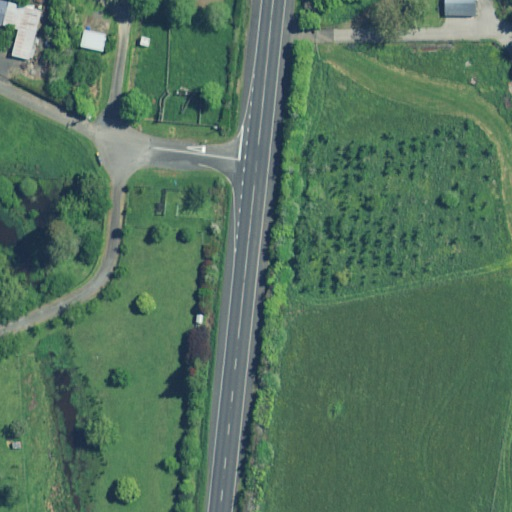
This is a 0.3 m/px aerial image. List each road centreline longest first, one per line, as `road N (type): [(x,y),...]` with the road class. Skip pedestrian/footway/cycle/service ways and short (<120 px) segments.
road 1 (primary): [(221,511),(258,162)]
road 2 (primary): [(258,162),(274,0)]
road 3 (residential): [(258,162),(116,146)]
